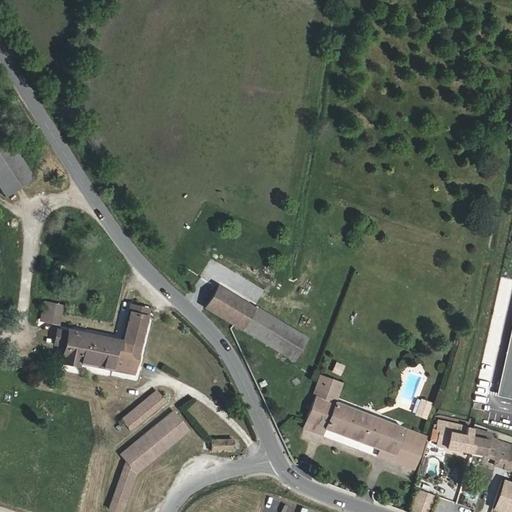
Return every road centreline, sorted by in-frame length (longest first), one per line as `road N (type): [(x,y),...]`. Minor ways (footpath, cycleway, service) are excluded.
road 1 (tertiary): [(0,49),(120,238),(225,348),(278,459)]
road 2 (unknown): [(257,463),(243,430),(196,389),(164,375),(141,380)]
road 3 (residential): [(278,459),(195,479),(170,511)]
